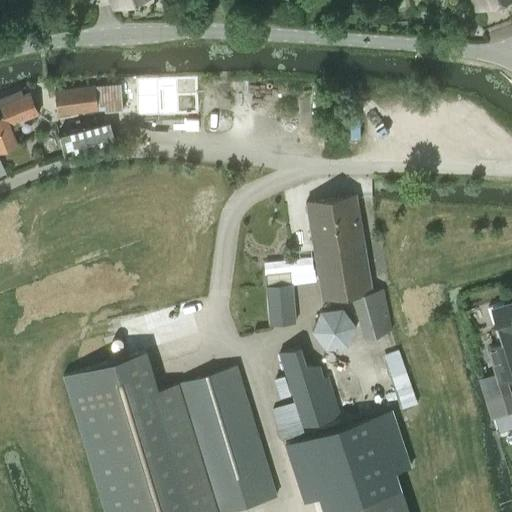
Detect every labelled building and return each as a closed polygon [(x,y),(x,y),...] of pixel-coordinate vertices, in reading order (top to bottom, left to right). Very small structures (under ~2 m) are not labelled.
[(471,0),(475,9),(499,0),(471,0)] [(147,83),(125,84),(127,120),(187,118),(185,82),(162,83),(163,88),(147,88),(147,83)] [(58,113),(96,109),(93,84),(55,88),(58,113)] [(21,89),(0,97),(0,147),(16,142),(9,123),(37,112),(29,91),(23,94),(21,89)] [(64,153),(114,140),(109,120),(80,128),(78,118),(56,124),(64,153)] [(364,337),(391,329),(382,288),(370,290),(354,192),(305,200),(320,298),(350,293),(364,337)] [(268,323),(293,321),(290,283),(264,285),(268,323)] [(511,302),(503,305),(502,301),(486,306),(491,322),(495,320),(502,341),(488,345),(499,378),(511,373),(511,302)] [(325,348),(348,345),(356,324),(343,307),(320,309),(312,329),(325,348)] [(298,346),(277,352),(300,427),(338,415),(326,376),(323,378),(319,365),(303,363),(298,346)] [(159,388),(147,347),(63,373),(105,511),(217,511),(275,494),(235,365),(159,388)] [(485,397),(504,391),(501,381),(495,383),(492,374),(484,377),(479,379),(485,397)] [(504,391),(485,397),(490,415),(494,414),(511,408),(511,401),(508,390),(504,392),(504,391)] [(375,413),(299,438),(323,511),(407,511),(399,487),(395,474),(375,413)]
